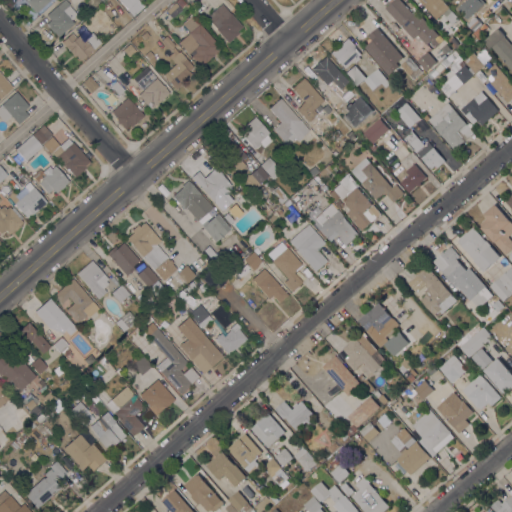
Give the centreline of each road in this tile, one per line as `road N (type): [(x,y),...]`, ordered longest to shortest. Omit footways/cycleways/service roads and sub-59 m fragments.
road 1 (residential): [(511,148),(99,511)]
road 2 (residential): [(279,353),(0,32)]
road 3 (secondary): [(339,0),(131,183)]
road 4 (secondary): [(104,208),(0,299)]
